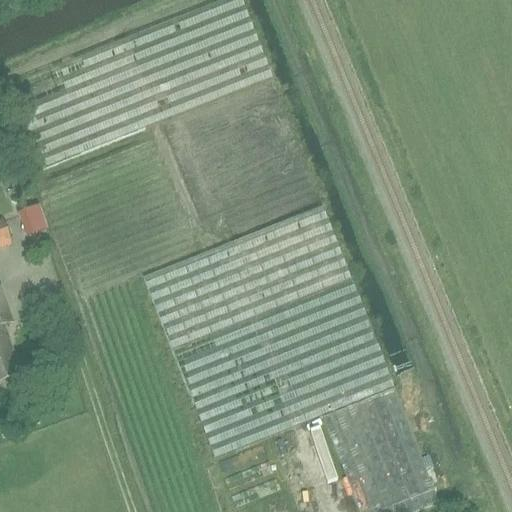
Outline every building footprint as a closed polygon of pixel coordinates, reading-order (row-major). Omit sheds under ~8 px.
[(239,0),(229,0),(3,91),(37,175),(272,80),(239,0)] [(416,511),(438,504),(434,492),(393,390),(321,209),(143,280),(213,461),(322,419),(358,511),(416,511)] [(1,221),(0,221),(0,250),(11,247),(1,221)] [(0,384),(19,377),(7,342),(8,342),(3,327),(12,324),(1,290),(0,290),(0,384)] [(240,498),(282,485),(278,473),(259,479),(254,466),(232,473),(240,498)]
